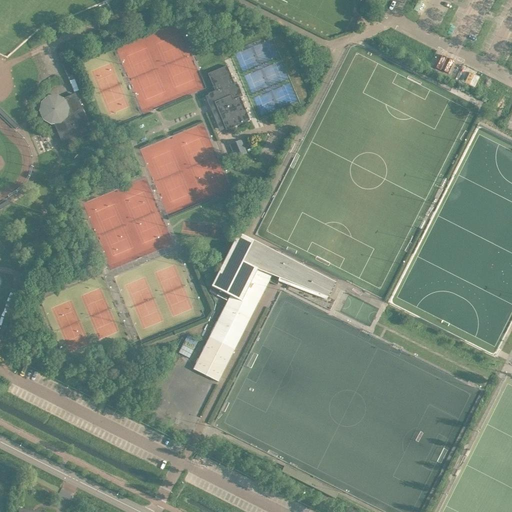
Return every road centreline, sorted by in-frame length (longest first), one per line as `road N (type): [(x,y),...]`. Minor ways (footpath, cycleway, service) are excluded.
road 1 (unclassified): [(388,18),(339,48),(241,0)]
road 2 (tertiary): [(140,511),(0,440)]
road 3 (unclassified): [(388,18),(511,78)]
